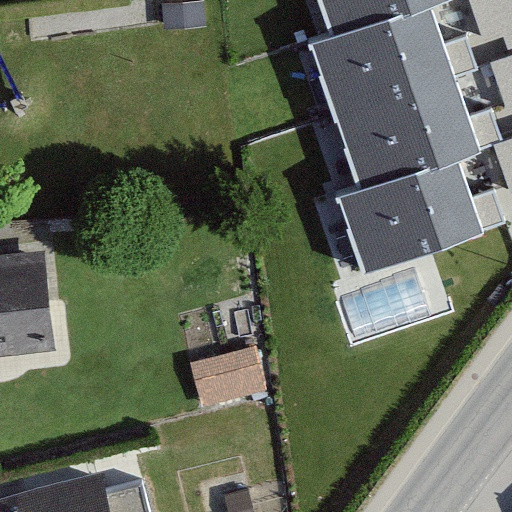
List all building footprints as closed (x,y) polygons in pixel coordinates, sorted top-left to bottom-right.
[(511,109),(511,102),(474,0),(394,0),(365,11),(349,17),(399,151),(482,120),(511,109)] [(360,0),(365,11),(394,0),(360,0)] [(210,30),(207,4),(161,10),(164,36),(210,30)] [(511,214),(511,190),(482,120),(399,151),(371,163),(411,257),(511,214)] [(0,358),(54,353),(45,259),(0,263),(0,358)] [(257,390),(245,349),(189,364),(201,406),(257,390)] [(138,511),(126,471),(0,509),(0,511),(138,511)]
